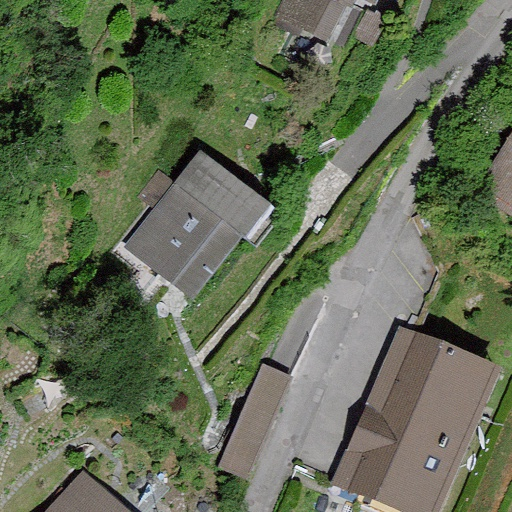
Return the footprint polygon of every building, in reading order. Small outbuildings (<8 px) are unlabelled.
[(379,0),(285,0),(275,22),(325,48),(348,0),(357,0),(375,9),(379,0)] [(511,133),(474,191),(511,215),(511,133)] [(271,207),(201,151),(125,247),(196,302),(271,207)] [(440,511),(502,372),(401,327),(332,485),(393,511),(440,511)] [(265,363),(222,463),(254,478),(298,378),(265,363)] [(130,511),(84,471),(47,511),(130,511)]
